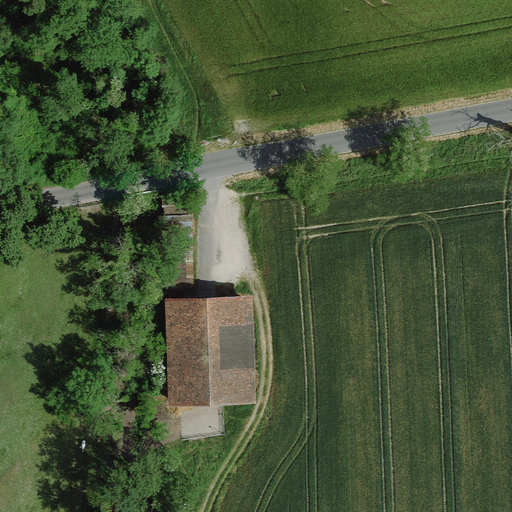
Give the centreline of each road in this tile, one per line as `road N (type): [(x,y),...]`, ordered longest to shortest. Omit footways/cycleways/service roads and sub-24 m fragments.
road 1 (tertiary): [(511,111),(0,208)]
road 2 (track): [(208,268),(245,267),(261,283),(273,360),(265,410)]
road 3 (track): [(207,167),(209,303)]
